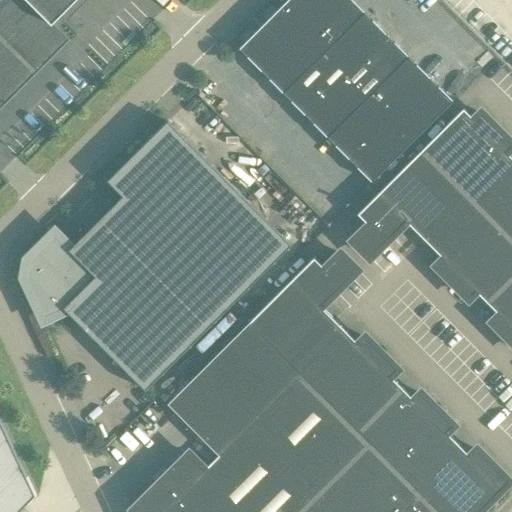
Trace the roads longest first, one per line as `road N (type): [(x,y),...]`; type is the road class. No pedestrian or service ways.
road 1 (unclassified): [(246,0),(0,245)]
road 2 (unclassified): [(0,307),(96,511)]
